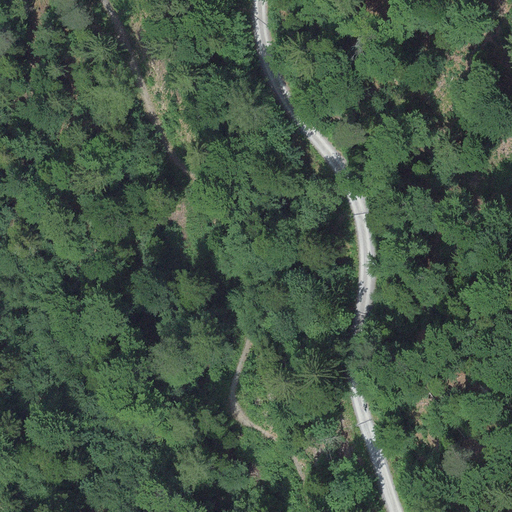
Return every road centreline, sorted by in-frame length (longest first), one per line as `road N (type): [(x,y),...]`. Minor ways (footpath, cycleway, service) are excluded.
road 1 (track): [(100,0),(165,144),(235,215),(253,291),(235,407),(295,461),(312,511)]
road 2 (track): [(261,0),(284,97),(345,173),(363,215),(366,285),(355,374),(395,511)]
